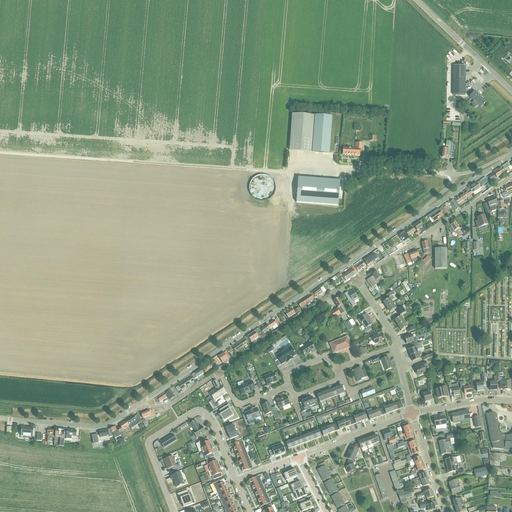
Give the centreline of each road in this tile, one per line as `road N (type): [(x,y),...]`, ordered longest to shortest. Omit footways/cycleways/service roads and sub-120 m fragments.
road 1 (residential): [(139,403),(422,213)]
road 2 (residential): [(174,511),(150,442),(186,416),(209,416),(236,480)]
road 3 (residential): [(511,175),(357,279)]
road 4 (residential): [(357,279),(218,372)]
road 5 (residential): [(139,403),(102,426),(10,419)]
road 6 (tertiary): [(511,91),(416,0)]
